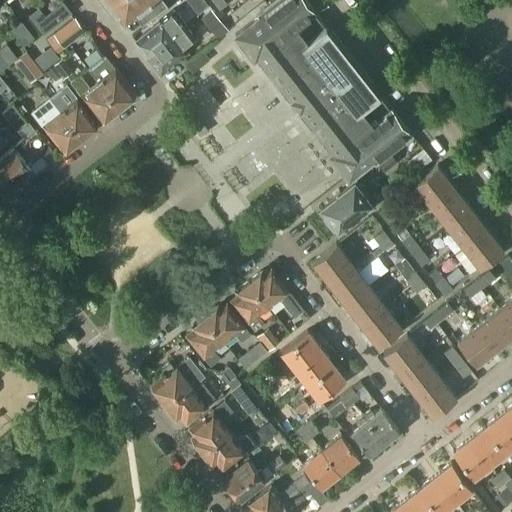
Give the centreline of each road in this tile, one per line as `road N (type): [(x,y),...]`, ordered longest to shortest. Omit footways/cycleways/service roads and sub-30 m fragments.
road 1 (residential): [(423,434),(272,240),(250,247),(108,355)]
road 2 (residential): [(1,225),(155,98),(149,76),(88,0)]
road 3 (residential): [(511,223),(344,0)]
road 4 (residential): [(226,511),(108,355)]
road 5 (residential): [(108,355),(1,225)]
road 6 (residential): [(324,511),(423,434)]
